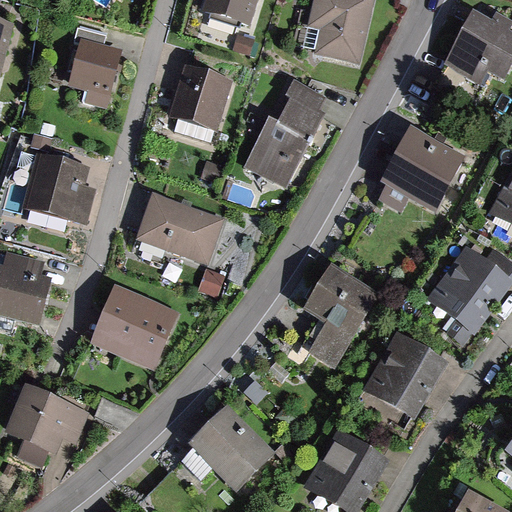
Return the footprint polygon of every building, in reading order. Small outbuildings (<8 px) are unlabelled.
[(204,0),(201,11),(211,13),(241,23),(250,26),(258,0),(204,0)] [(314,0),(307,27),(320,30),(315,49),(314,54),(360,65),(374,0),(314,0)] [(493,19),(473,8),(445,64),(482,86),(489,72),(505,79),(511,66),(511,30),(510,30),(501,24),(493,19)] [(511,20),(497,12),(493,19),(501,24),(510,30),(511,26),(511,20)] [(239,27),(241,23),(211,13),(210,17),(239,27)] [(0,76),(14,23),(0,19),(0,76)] [(303,46),(315,49),(320,30),(307,27),(303,46)] [(81,38),(104,44),(107,35),(78,28),(75,41),(80,43),(81,38)] [(255,40),(238,35),(234,51),(251,56),(255,40)] [(104,44),(81,38),(80,43),(69,87),(87,92),(84,103),(107,109),(118,71),(118,67),(119,64),(123,49),(104,44)] [(214,130),(217,131),(233,80),(186,65),(170,117),(180,120),(214,130)] [(286,95),(290,97),(316,111),(318,108),(320,109),(326,97),(294,79),(286,95)] [(316,111),(290,97),(278,120),(268,115),(244,167),(286,189),(309,142),(311,143),(320,124),(326,112),(320,109),(318,108),(316,111)] [(211,142),(214,130),(180,120),(176,131),(211,142)] [(435,138),(411,124),(380,181),(386,185),(378,200),(401,212),(409,197),(435,212),(466,156),(443,143),(439,141),(435,138)] [(438,133),(435,138),(439,141),(443,143),(446,138),(438,133)] [(54,139),(35,134),(31,147),(50,152),(54,139)] [(65,160),(37,153),(22,208),(87,225),(96,189),(85,185),(90,167),(65,160)] [(226,167),(207,160),(201,177),(220,183),(226,167)] [(511,170),(489,213),(511,225),(511,170)] [(153,193),(136,239),(208,266),(225,219),(191,207),(186,205),(182,204),(153,193)] [(511,277),(487,259),(467,245),(427,299),(456,319),(446,332),(464,346),(473,334),(475,335),(491,314),(511,284),(511,277)] [(511,261),(494,249),(487,259),(511,277),(511,261)] [(4,265),(0,263),(0,314),(15,319),(40,325),(47,299),(52,277),(43,274),(46,262),(7,252),(4,265)] [(381,293),(331,262),(303,309),(319,320),(325,324),(315,339),(308,351),(335,369),(381,293)] [(226,276),(207,269),(198,290),(217,298),(226,276)] [(180,312),(116,284),(91,343),(155,370),(180,312)] [(0,329),(12,332),(15,319),(0,314),(0,329)] [(325,324),(319,320),(309,335),(315,339),(325,324)] [(398,331),(364,390),(416,420),(430,395),(450,361),(398,331)] [(290,373),(277,361),(268,372),(281,383),(290,373)] [(269,393),(255,380),(243,392),(256,405),(269,393)] [(48,393),(25,383),(4,432),(24,440),(16,458),(42,469),(49,452),(56,456),(63,441),(76,446),(91,412),(87,411),(55,396),(48,393)] [(59,388),(55,396),(87,411),(91,402),(59,388)] [(275,451),(227,404),(188,442),(193,448),(213,467),(237,492),(275,453),(276,452),(275,451)] [(339,428),(304,488),(345,511),(358,511),(369,495),(390,459),(339,428)] [(283,443),(275,451),(276,452),(275,453),(285,463),(294,454),(283,443)] [(200,480),(213,467),(193,448),(180,461),(200,480)] [(510,511),(511,511),(469,488),(455,511),(510,511)]
